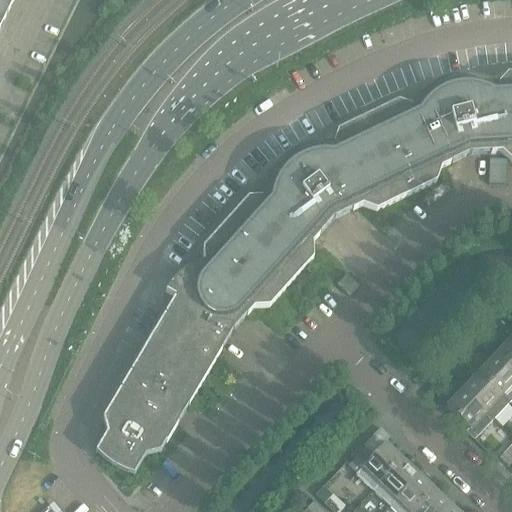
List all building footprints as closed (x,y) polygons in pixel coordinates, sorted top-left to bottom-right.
[(0,0),(0,30),(14,0),(0,0)] [(122,474),(127,476),(131,477),(134,478),(145,459),(160,456),(232,334),(254,311),(269,310),(313,261),(312,245),(333,222),(362,208),(376,214),(436,185),(441,171),(469,157),(501,155),(511,165),(511,76),(507,77),(496,89),(496,88),(494,86),(491,84),(486,82),(482,81),(471,79),(464,79),(457,80),(450,81),(443,83),(436,86),(430,90),(425,94),(419,99),(415,105),(411,110),(398,105),(338,134),(333,147),(327,147),(320,147),(312,148),(306,149),(299,152),(292,155),(286,159),(281,164),(276,169),(271,175),(268,180),(265,188),(263,195),(262,200),(247,201),(203,251),(203,265),(198,267),(191,269),(184,274),(179,277),(174,282),(169,288),(165,294),(175,300),(103,421),(106,436),(95,454),(99,459),(103,462),(107,466),(112,469),(117,472),(122,474)] [(347,275),(337,286),(350,298),(360,288),(347,275)] [(511,345),(509,343),(493,360),(511,377),(511,345)] [(511,377),(493,360),(477,376),(509,406),(511,402),(511,377)] [(509,406),(477,376),(462,393),(493,422),(509,406)] [(493,422),(462,393),(446,410),(469,431),(466,434),(474,442),(493,422)] [(373,493),(402,462),(385,446),(373,458),(365,450),(348,467),(357,476),(356,477),(373,493)] [(511,447),(499,461),(508,469),(511,464),(511,447)] [(389,509),(393,505),(396,501),(418,478),(402,462),(373,493),(389,509)] [(396,501),(407,511),(417,511),(435,493),(418,478),(396,501)] [(323,489),(315,497),(324,506),(332,497),(323,489)] [(448,511),(452,509),(435,493),(417,511),(448,511)] [(332,497),(324,506),(326,508),(330,511),(342,511),(345,509),(332,497)]
